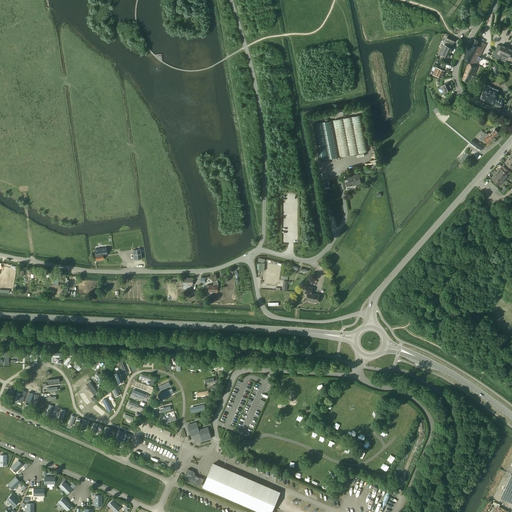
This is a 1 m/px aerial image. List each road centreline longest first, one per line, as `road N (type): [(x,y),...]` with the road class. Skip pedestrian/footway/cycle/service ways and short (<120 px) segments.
road 1 (secondary): [(354,338),(0,315)]
road 2 (unclassified): [(249,255),(201,271),(87,271),(0,255)]
road 3 (tertiary): [(474,180),(376,292),(371,310)]
road 4 (unclassified): [(371,310),(319,322),(268,314),(249,255)]
road 5 (residential): [(249,255),(257,249),(315,260),(345,214),(338,177)]
road 6 (tertiary): [(511,115),(470,99),(455,79),(493,0)]
road 7 (secondary): [(384,345),(445,370),(511,416)]
